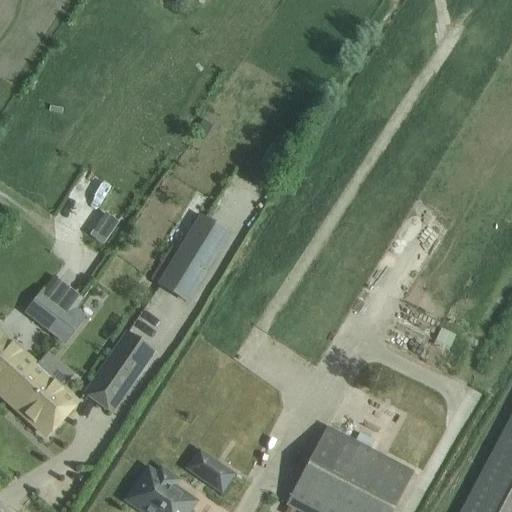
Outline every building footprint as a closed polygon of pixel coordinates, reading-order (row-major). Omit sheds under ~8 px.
[(276,146),(254,179),(270,190),(293,156),(276,146)] [(159,286),(187,302),(229,234),(202,217),(159,286)] [(42,290),(24,314),(64,346),(83,322),(71,312),(43,291),(42,290)] [(83,394),(112,415),(155,353),(126,332),(83,394)] [(76,405),(0,335),(0,395),(47,438),(76,405)] [(511,511),(511,415),(461,511),(511,511)] [(330,427),(290,507),(298,511),(394,511),(415,473),(330,427)] [(232,477),(219,467),(208,484),(221,493),(232,477)] [(188,511),(194,503),(148,472),(127,502),(142,511),(188,511)]
